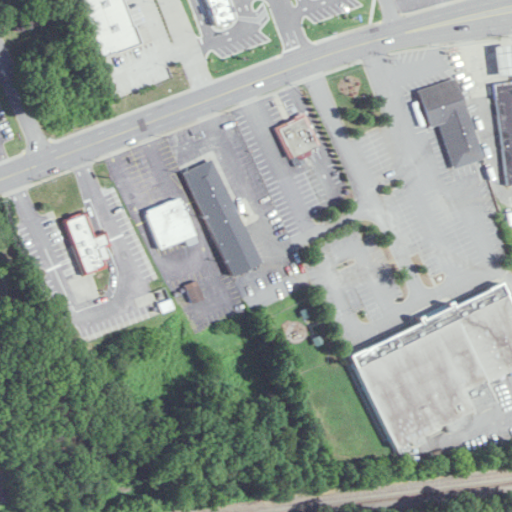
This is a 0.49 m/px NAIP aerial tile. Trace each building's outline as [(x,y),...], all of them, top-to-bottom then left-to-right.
[(263,31),(253,0),(203,0),(217,45),(263,31)] [(13,19),(17,33),(42,25),(38,11),(13,19)] [(418,89),(429,127),(440,124),(453,168),(481,160),(459,78),(418,89)] [(511,80),(494,83),(506,185),(511,184),(511,80)] [(318,147),(304,115),(275,128),(289,160),(318,147)] [(206,162),(180,177),(233,278),(260,264),(206,162)] [(178,201),(144,214),(158,250),(192,237),(178,201)] [(82,216),(63,223),(82,278),(104,271),(101,262),(105,261),(102,251),(107,249),(103,238),(91,242),(82,216)] [(192,303),(204,298),(197,280),(184,285),(192,303)] [(511,309),(498,280),(340,356),(387,454),(491,403),(483,387),(511,373),(511,309)]
